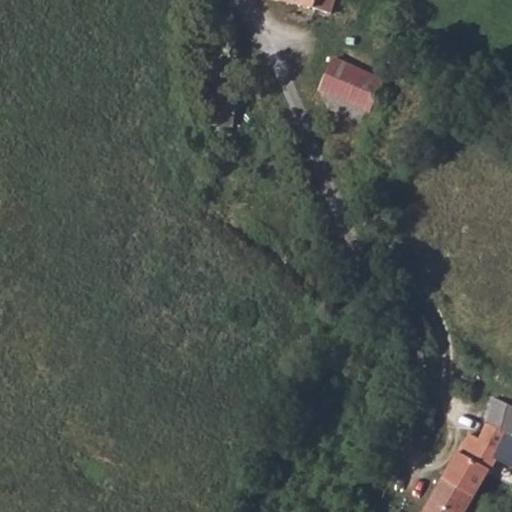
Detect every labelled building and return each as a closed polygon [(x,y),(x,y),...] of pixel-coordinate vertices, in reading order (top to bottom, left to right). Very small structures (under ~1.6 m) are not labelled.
[(275,0),(318,9),(339,16),(343,0),(275,0)] [(356,8),(351,21),(364,27),(368,12),(356,8)] [(335,61),(323,92),(375,114),(388,82),(335,61)] [(212,71),(207,113),(238,117),(242,75),(212,71)] [(468,437),(443,483),(471,499),(488,471),(494,473),(500,472),(503,470),(505,466),(505,462),(503,459),(498,456),(511,431),(511,407),(494,400),(491,420),(480,443),(468,437)] [(443,483),(427,511),(463,511),(471,499),(443,483)]
